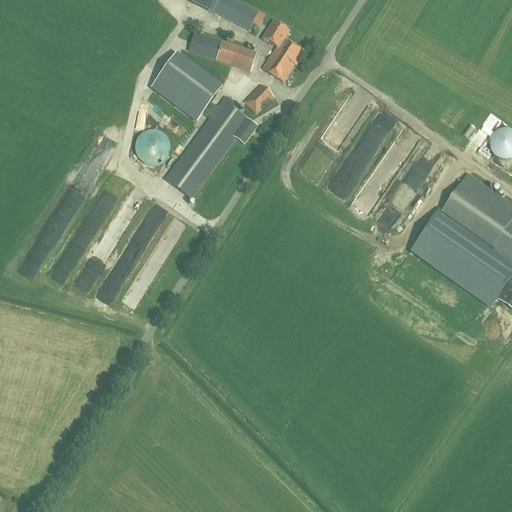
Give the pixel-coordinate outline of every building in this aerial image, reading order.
[(185,0),(249,32),(259,13),(231,0),(185,0)] [(263,70),(283,84),(294,67),(296,68),(305,54),(285,40),(290,33),(274,22),(263,39),(277,48),(263,70)] [(189,52),(251,74),(257,54),(195,32),(189,52)] [(225,98),(218,109),(211,103),(222,88),(176,54),(150,89),(196,123),(202,114),(207,118),(209,114),(212,116),(164,180),(191,201),(238,138),(246,145),(258,129),(249,122),(233,108),(251,81),(243,76),(226,98),(225,98)] [(244,104),(257,116),(275,99),(261,85),(244,104)] [(135,150),(135,151),(135,153),(136,154),(136,156),(137,157),(137,158),(138,160),(139,161),(140,162),(142,163),(143,164),(144,165),(146,165),(147,166),(149,166),(150,167),(152,167),(153,167),(155,167),(156,166),(158,166),(159,165),(161,165),(162,164),(163,163),(164,162),(165,161),(166,160),(167,158),(168,157),(169,156),(169,154),(170,153),(170,151),(170,150),(170,148),(170,146),(169,145),(169,143),(168,142),(168,141),(167,139),(166,138),(165,137),(164,136),(163,135),(162,134),(160,133),(159,133),(157,132),(156,132),(154,132),(153,132),(151,132),(150,132),(148,132),(147,132),(146,133),(144,134),(143,134),(142,135),(140,136),(139,137),(138,138),(138,140),(137,141),(136,142),(136,144),(135,145),(135,147),(135,148),(135,150)] [(511,315),(511,313),(511,210),(468,179),(437,223),(488,259),(489,258),(511,273),(511,284),(497,305),(511,315)] [(375,199),(381,196),(378,192),(381,190),(375,182),(367,187),(375,199)] [(160,244),(134,291),(136,291),(144,295),(144,291),(147,285),(154,286),(171,257),(170,260),(187,229),(180,225),(172,224),(159,248),(160,244)] [(422,227),(416,225),(413,233),(419,235),(422,227)]
